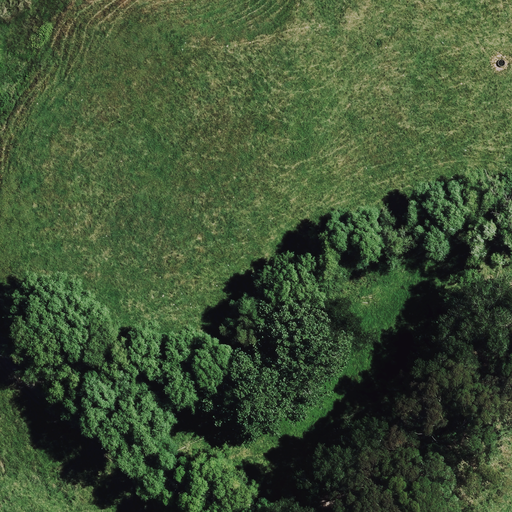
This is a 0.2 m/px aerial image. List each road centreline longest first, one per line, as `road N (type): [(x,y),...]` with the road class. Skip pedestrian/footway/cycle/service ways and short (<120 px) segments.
road 1 (track): [(0,324),(99,429),(211,511)]
road 2 (track): [(409,511),(423,505),(511,374)]
